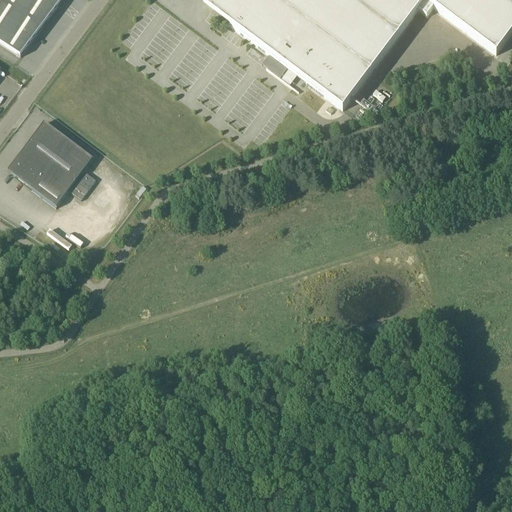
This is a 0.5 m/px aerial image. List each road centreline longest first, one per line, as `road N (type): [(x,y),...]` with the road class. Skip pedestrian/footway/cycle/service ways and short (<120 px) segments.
road 1 (track): [(89,338),(397,242)]
road 2 (unclassified): [(0,135),(101,0)]
road 3 (unknown): [(244,56),(211,101),(202,101),(142,60),(143,33)]
